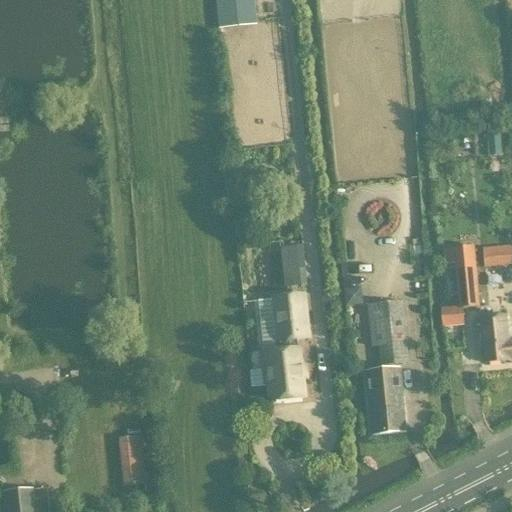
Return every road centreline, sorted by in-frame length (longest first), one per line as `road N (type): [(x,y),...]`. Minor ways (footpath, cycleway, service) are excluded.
road 1 (unknown): [(330,511),(315,465),(339,420),(297,6)]
road 2 (unknown): [(440,502),(409,241)]
